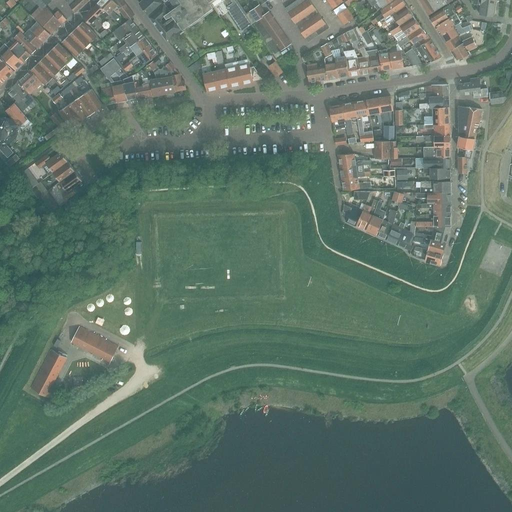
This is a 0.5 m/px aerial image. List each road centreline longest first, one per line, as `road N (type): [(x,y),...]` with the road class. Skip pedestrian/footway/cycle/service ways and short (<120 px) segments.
road 1 (residential): [(443,267),(454,225),(452,73)]
road 2 (residential): [(74,150),(82,134),(125,111),(145,145),(213,140)]
road 3 (residential): [(318,95),(322,136),(213,140)]
road 4 (residential): [(318,95),(452,73)]
road 5 (residential): [(0,91),(94,0)]
road 6 (residential): [(131,0),(211,102)]
